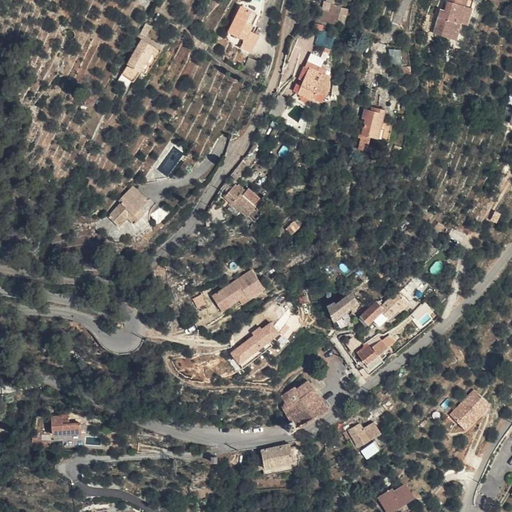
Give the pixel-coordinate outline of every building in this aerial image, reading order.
[(343,27),(349,8),(322,0),(316,19),(343,27)] [(446,0),(445,9),(440,8),(435,33),(458,39),(461,22),(469,23),(472,5),(465,3),(465,0),(446,0)] [(257,12),(244,3),(227,35),(238,41),(235,50),(248,57),(258,35),(249,30),(257,12)] [(249,30),(258,35),(259,33),(255,31),(257,25),(256,25),(261,14),(257,12),(249,30)] [(145,28),(139,24),(133,32),(139,36),(145,28)] [(317,33),(315,46),(332,48),(333,35),(317,33)] [(135,72),(151,49),(138,40),(116,72),(129,81),(135,72)] [(158,54),(151,49),(135,72),(142,77),(158,54)] [(310,52),(304,64),(324,73),(328,75),(326,68),(319,65),(321,57),(310,52)] [(324,73),(304,64),(303,64),(297,77),(299,78),(302,79),(299,85),(294,95),(297,96),(295,100),(298,103),(307,105),(311,101),(324,73)] [(328,75),(324,73),(311,101),(319,104),(328,89),(328,75)] [(287,103),(279,97),(270,116),(280,122),(282,118),(286,109),(284,107),(287,103)] [(371,112),(367,111),(360,110),(358,118),(363,119),(358,136),(374,139),(381,111),(372,108),(371,112)] [(132,215),(146,201),(129,186),(114,200),(116,203),(103,216),(115,227),(123,218),(131,225),(136,219),(132,215)] [(228,206),(239,193),(233,188),(231,190),(229,188),(220,199),(228,206)] [(254,205),(257,202),(242,189),(239,193),(254,205)] [(244,218),(254,205),(239,193),(228,206),(229,206),(236,212),(241,215),(244,218)] [(224,212),(232,218),(236,212),(229,206),(224,212)] [(209,298),(214,307),(222,301),(227,308),(236,302),(243,297),(246,301),(261,291),(248,272),(209,298)] [(372,305),(381,313),(369,326),(375,331),(393,311),(396,313),(405,304),(393,292),(379,306),(374,302),(372,305)] [(332,302),(322,311),(330,322),(354,302),(346,293),(333,304),(332,302)] [(239,306),(246,301),(243,297),(236,302),(239,306)] [(199,300),(190,304),(193,310),(202,306),(199,300)] [(222,301),(214,307),(218,313),(227,308),(222,301)] [(366,323),(369,326),(381,313),(372,305),(370,304),(354,322),(361,329),(366,323)] [(229,352),(239,366),(281,336),(270,321),(229,352)] [(373,357),(385,348),(379,339),(369,347),(368,345),(363,348),(362,347),(356,351),(364,363),(361,366),(366,374),(379,366),(373,357)] [(285,393),(276,412),(283,423),(280,427),(283,433),(315,415),(322,411),(308,389),(304,384),(292,393),(285,393)] [(465,433),(490,407),(474,392),(449,417),(465,433)] [(64,425),(63,418),(52,419),(53,437),(79,435),(79,425),(64,425)] [(359,430),(366,442),(377,436),(370,424),(359,430)] [(356,425),(340,434),(343,440),(345,439),(348,437),(352,444),(354,449),(366,442),(359,430),(356,425)] [(374,441),(360,450),(366,459),(380,450),(374,441)] [(252,470),(258,470),(287,465),(287,463),(284,447),(255,452),(257,461),(251,461),(252,470)] [(287,465),(258,470),(260,475),(291,471),(290,463),(287,463),(287,465)] [(388,511),(396,507),(398,509),(409,502),(402,490),(391,498),(389,495),(377,503),(382,511),(388,511)]
